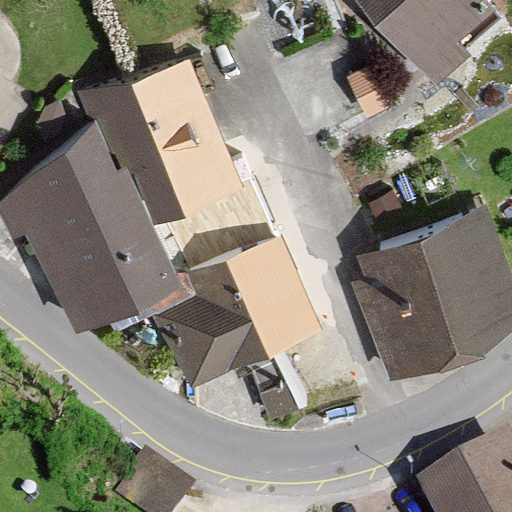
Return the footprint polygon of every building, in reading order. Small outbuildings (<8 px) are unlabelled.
[(490,7),(483,0),(366,0),(429,65),(490,7)] [(241,187),(183,58),(78,93),(89,116),(171,274),(271,229),(251,184),(241,187)] [(171,274),(89,116),(7,193),(66,319),(171,274)] [(511,316),(511,298),(475,203),(354,249),(397,361),(511,316)] [(357,378),(284,223),(271,229),(186,268),(197,291),(155,311),(185,375),(280,331),(312,399),(357,378)] [(511,511),(511,468),(497,440),(406,487),(419,511),(511,511)]
